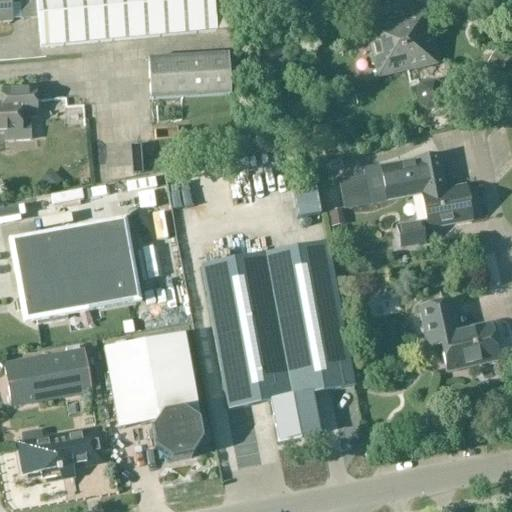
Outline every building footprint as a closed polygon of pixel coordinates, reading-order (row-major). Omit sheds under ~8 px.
[(20,22),(37,21),(34,0),(0,0),(0,24),(11,23),(11,21),(10,7),(18,6),(20,22)] [(34,0),(37,21),(39,49),(95,43),(176,38),(176,36),(233,31),(229,0),(34,0)] [(345,0),(348,10),(380,1),(379,0),(345,0)] [(489,0),(479,0),(461,8),(468,22),(494,11),(489,0)] [(377,79),(436,65),(424,15),(365,29),(377,79)] [(508,61),(494,52),(486,65),(499,74),(508,61)] [(228,56),(148,61),(150,101),(230,97),(228,56)] [(421,87),(416,94),(419,107),(427,112),(440,109),(445,101),(442,88),(434,84),(421,87)] [(35,90),(0,91),(0,135),(3,135),(4,144),(30,143),(29,125),(29,121),(36,120),(35,90)] [(61,109),(61,99),(43,99),(43,109),(61,109)] [(174,150),(174,139),(151,140),(151,151),(174,150)] [(338,183),(343,212),(421,197),(427,223),(396,229),(400,251),(424,246),(422,233),(472,223),(465,188),(453,190),(451,183),(453,181),(447,177),(446,179),(444,180),(439,157),(362,172),(363,178),(338,183)] [(136,302),(129,264),(122,226),(12,245),(19,284),(23,302),(16,303),(18,314),(25,313),(26,322),(36,320),(37,327),(68,322),(66,315),(136,302)] [(310,398),(354,390),(327,245),(201,269),(228,413),(271,405),(278,443),(317,436),(310,398)] [(149,262),(151,290),(166,290),(164,262),(149,262)] [(446,373),(497,361),(489,327),(457,334),(450,302),(419,309),(427,342),(438,339),(446,373)] [(191,460),(202,443),(199,423),(192,418),(198,417),(183,337),(103,352),(117,432),(155,425),(150,432),(154,452),(158,455),(159,462),(166,461),(170,463),(191,460)] [(11,409),(90,395),(82,355),(4,369),(11,409)] [(266,411),(250,414),(259,457),(275,453),(266,411)] [(22,437),(20,439),(21,445),(18,446),(23,477),(40,474),(41,481),(73,476),(72,471),(102,465),(96,432),(42,441),(41,436),(38,434),(22,437)]
